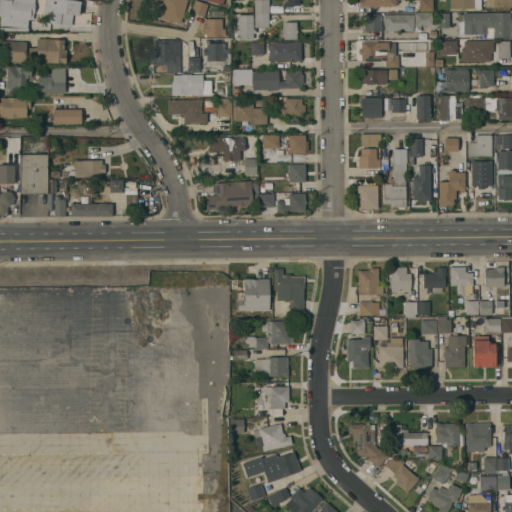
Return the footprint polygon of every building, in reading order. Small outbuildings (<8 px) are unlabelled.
[(34,0),(34,3),(35,3),(34,13),(30,12),(30,20),(28,20),(27,28),(2,25),(3,16),(0,16),(0,0),(34,0)] [(74,0),(81,1),(79,15),(73,14),(71,25),(49,22),(50,13),(42,12),(43,0),(74,0)] [(186,0),(180,24),(160,18),(163,7),(148,2),(148,0),(186,0)] [(203,17),(190,13),(194,0),(207,4),(203,17)] [(254,0),(268,0),(268,27),(254,27),(254,0)] [(432,0),(432,11),(419,11),(419,0),(432,0)] [(480,0),(480,8),(449,8),(449,0),(480,0)] [(414,26),(414,12),(431,12),(432,25),(414,26)] [(510,12),(510,19),(511,18),(511,27),(510,27),(510,37),(490,37),(490,27),(486,28),(486,34),(463,34),(463,33),(457,33),(457,14),(463,14),(463,13),(510,12)] [(439,13),(448,13),(449,28),(439,28),(439,13)] [(237,14),(252,14),(253,28),(255,28),(255,33),(253,33),(253,39),(237,39),(237,14)] [(384,31),(384,22),(381,22),(381,30),(365,30),(365,26),(364,26),(364,22),(365,22),(365,14),(413,14),(413,31),(384,31)] [(221,18),(222,29),(225,28),(225,36),(206,36),(206,31),(202,31),(202,25),(206,25),(205,19),(221,18)] [(296,28),(297,28),(297,33),(296,33),(296,39),(284,39),(283,22),(296,22),(296,28)] [(64,39),(63,49),(66,49),(66,63),(36,62),(36,60),(26,59),(25,62),(1,61),(2,40),(26,41),(25,47),(36,48),(36,38),(64,39)] [(181,72),(166,72),(166,64),(152,65),(151,48),(154,48),(154,40),(180,40),(181,72)] [(456,40),(456,45),(457,45),(457,48),(456,48),(456,54),(444,54),(444,56),(442,56),(442,54),(440,54),(440,41),(456,40)] [(461,61),(461,48),(463,48),(463,41),(492,40),(492,52),(490,52),(490,61),(461,61)] [(263,55),(250,55),(250,41),(263,41),(263,55)] [(377,52),(393,52),(393,55),(398,55),(398,67),(384,67),(384,61),(361,61),(361,54),(358,54),(358,48),(361,48),(361,41),(377,41),(377,52)] [(509,58),(497,58),(497,41),(509,41),(509,58)] [(273,61),(273,62),(269,62),(268,42),(300,42),(301,60),(273,61)] [(206,61),(206,55),(202,55),(202,49),(206,49),(206,43),(225,43),(225,48),(229,48),(229,53),(225,53),(225,60),(206,61)] [(187,70),(187,57),(199,56),(200,70),(187,70)] [(7,88),(7,66),(31,66),(31,76),(29,76),(29,78),(26,78),(26,82),(29,82),(29,88),(7,88)] [(251,69),(251,71),(278,71),(278,81),(285,81),(285,70),(301,70),(301,74),(303,74),(303,84),(301,84),(301,88),(278,88),(278,89),(252,89),(252,87),(250,87),(250,84),(233,84),(232,69),(251,69)] [(361,83),(361,69),(386,69),(386,83),(361,83)] [(468,91),(438,91),(438,82),(445,82),(445,69),(454,69),(468,69),(468,91)] [(493,86),(485,86),(485,88),(479,88),(478,75),(474,75),(474,69),(492,69),(493,86)] [(202,74),(202,80),(211,80),(211,94),(202,94),(202,95),(190,95),(190,94),(171,95),(171,82),(172,82),(172,74),(202,74)] [(50,94),(51,82),(64,82),(64,94),(50,94)] [(511,119),(497,119),(497,112),(498,112),(498,110),(474,110),(474,112),(468,112),(467,94),(481,94),(481,97),(511,97),(511,119)] [(429,119),(423,119),(423,121),(417,121),(417,119),(415,119),(415,95),(429,95),(429,119)] [(439,120),(439,95),(455,95),(455,102),(461,102),(462,119),(445,119),(444,121),(442,120),(439,120)] [(0,97),(30,97),(30,108),(26,109),(26,117),(18,117),(18,118),(6,118),(6,117),(0,117),(0,97)] [(381,117),(361,117),(361,106),(359,106),(359,99),(361,99),(361,97),(381,97),(381,117)] [(252,98),(252,108),(266,108),(266,124),(264,124),(264,127),(262,127),(262,131),(255,131),(255,124),(253,124),(253,121),(234,121),(234,99),(252,98)] [(301,104),(304,104),(304,114),(301,114),(301,115),(280,116),(280,109),(285,109),(285,98),(301,98),(301,104)] [(200,99),(200,114),(206,113),(206,123),(183,123),(183,114),(166,114),(166,100),(200,99)] [(405,112),(391,112),(391,99),(405,99),(405,112)] [(229,116),(216,116),(216,102),(229,102),(229,116)] [(81,108),(81,124),(52,124),(52,108),(81,108)] [(304,135),(304,152),(288,152),(288,150),(281,150),(281,154),(275,154),(275,155),(263,155),(263,149),(262,146),(262,134),(283,134),(289,135),(304,135)] [(380,134),(380,146),(360,146),(360,134),(380,134)] [(467,156),(467,142),(474,142),(474,135),(491,135),(491,155),(467,156)] [(511,148),(494,148),(494,135),(511,135),(511,148)] [(232,161),(223,161),(223,155),(219,155),(219,148),(223,148),(223,141),(228,141),(228,138),(244,137),(245,158),(255,158),(256,174),(244,175),(243,159),(240,159),(240,161),(232,161)] [(444,151),(444,137),(458,137),(457,151),(444,151)] [(421,156),(410,156),(410,138),(421,138),(421,156)] [(376,158),(379,158),(379,167),(357,167),(357,161),(356,161),(356,157),(357,157),(357,156),(360,156),(360,148),(376,148),(376,158)] [(405,163),(406,163),(406,171),(404,172),(404,181),(405,181),(405,207),(404,207),(404,209),(397,209),(397,207),(393,207),(393,203),(383,203),(382,184),(391,184),(391,163),(393,163),(393,149),(404,149),(405,163)] [(511,169),(497,169),(497,167),(495,167),(495,161),(497,161),(497,151),(511,151),(511,169)] [(47,194),(20,194),(19,154),(47,154),(47,171),(47,192),(47,194)] [(101,160),(101,164),(104,164),(105,173),(102,173),(102,177),(74,177),(74,175),(69,175),(69,170),(74,170),(74,160),(101,160)] [(489,182),(485,182),(485,186),(476,186),(476,181),(477,181),(477,170),(474,170),(474,161),(489,161),(489,182)] [(304,164),(305,182),(287,182),(287,174),(288,174),(288,164),(304,164)] [(429,186),(436,186),(436,193),(429,193),(429,199),(424,199),(424,201),(419,201),(419,200),(412,200),(412,194),(411,194),(411,187),(412,187),(412,176),(418,176),(418,164),(430,165),(429,186)] [(14,183),(0,183),(0,165),(15,165),(14,183)] [(464,190),(464,192),(459,192),(459,190),(455,190),(455,199),(453,199),(453,204),(444,204),(444,206),(438,206),(438,182),(447,181),(447,171),(448,171),(448,170),(453,170),(453,171),(455,171),(455,172),(464,172),(464,190)] [(59,171),(59,177),(59,179),(56,179),(56,192),(47,192),(47,171),(59,171)] [(497,195),(494,195),(494,189),(497,189),(497,174),(511,174),(511,200),(509,200),(509,199),(497,199),(497,195)] [(123,192),(110,192),(109,179),(122,179),(123,192)] [(357,209),(356,186),(374,185),(373,180),(379,179),(379,185),(376,185),(377,209),(357,209)] [(245,204),(245,205),(236,206),(236,205),(217,206),(217,208),(206,209),(205,196),(215,195),(214,183),(251,180),(251,183),(257,182),(258,198),(252,198),(252,204),(245,204)] [(143,207),(125,207),(125,194),(130,194),(130,186),(143,186),(143,207)] [(0,194),(3,191),(8,191),(12,193),(14,198),(12,204),(7,207),(7,215),(0,215),(0,194)] [(273,206),(259,207),(258,193),(273,193),(273,206)] [(305,193),(305,201),(306,201),(306,204),(305,204),(305,211),(284,211),(284,214),(276,214),(276,200),(288,200),(288,193),(305,193)] [(65,216),(54,216),(54,214),(53,214),(53,210),(54,210),(54,196),(60,196),(60,195),(65,195),(65,216)] [(112,203),(112,216),(70,216),(70,203),(112,203)] [(472,285),(471,285),(471,293),(463,293),(463,294),(457,294),(456,285),(449,285),(449,266),(464,266),(464,271),(466,271),(466,272),(472,272),(472,285)] [(484,286),(484,269),(492,269),(492,268),(494,268),(494,266),(503,267),(503,268),(508,268),(508,272),(503,272),(503,286),(484,286)] [(378,285),(382,285),(382,294),(377,294),(377,301),(359,301),(359,294),(357,294),(357,270),(366,270),(366,269),(369,269),(369,267),(378,267),(378,285)] [(390,291),(390,267),(405,267),(405,274),(410,274),(410,288),(409,291),(390,291)] [(441,288),(441,293),(425,293),(425,288),(422,288),(422,274),(433,274),(433,272),(436,272),(436,267),(445,267),(445,274),(444,274),(444,288),(441,288)] [(276,289),(273,289),(273,268),(282,268),(282,276),(283,276),(283,274),(290,274),(290,276),(304,276),(302,312),(289,312),(289,300),(288,300),(288,302),(283,301),(283,300),(276,300),(276,289)] [(268,279),(269,310),(237,311),(237,300),(238,300),(238,292),(243,292),(243,279),(268,279)] [(477,300),(477,314),(465,314),(465,300),(477,300)] [(491,314),(479,314),(479,300),(491,300),(491,314)] [(378,309),(385,309),(385,315),(378,315),(378,314),(372,314),(372,315),(358,315),(358,301),(372,301),(372,302),(378,302),(378,309)] [(416,302),(416,314),(414,314),(414,316),(404,316),(404,314),(403,314),(403,301),(416,302)] [(429,314),(417,314),(417,301),(429,301),(429,314)] [(437,333),(436,316),(446,316),(446,319),(450,319),(450,333),(437,333)] [(483,332),(483,318),(500,318),(500,332),(483,332)] [(511,332),(500,332),(500,318),(511,318),(511,332)] [(267,349),(253,349),(253,347),(241,347),(241,336),(254,336),(254,337),(267,337),(267,335),(263,330),(261,330),(262,325),(264,325),(266,321),(289,320),(293,322),(293,341),(289,343),(270,344),(267,342),(267,349)] [(363,320),(363,333),(350,334),(350,320),(363,320)] [(420,334),(420,320),(435,320),(436,333),(420,334)] [(387,338),(401,337),(401,346),(402,346),(403,367),(378,367),(378,346),(386,346),(386,339),(373,339),(373,326),(386,326),(387,338)] [(465,346),(463,346),(464,366),(447,367),(444,367),(443,347),(447,347),(447,335),(465,335),(465,346)] [(495,367),(472,367),(472,336),(487,336),(488,343),(495,343),(495,367)] [(431,367),(408,367),(408,338),(419,338),(419,341),(427,341),(427,348),(431,348),(431,367)] [(370,349),(367,349),(367,367),(351,368),(351,361),(346,361),(346,339),(370,339),(370,349)] [(287,376),(267,376),(267,381),(261,381),(260,376),(254,376),(254,359),(267,358),(267,357),(287,356),(287,376)] [(288,386),(288,401),(284,402),(284,408),(270,408),(269,394),(259,394),(259,389),(263,389),(263,386),(288,386)] [(243,433),(230,433),(230,419),(243,419),(243,433)] [(458,445),(451,446),(451,447),(446,447),(446,442),(435,442),(435,422),(439,422),(439,423),(458,423),(458,445)] [(490,447),(484,447),(484,451),(466,451),(466,444),(465,444),(465,423),(490,422),(490,447)] [(258,429),(258,428),(280,423),(282,433),(284,433),(285,436),(289,435),(291,444),(263,450),(262,446),(256,447),(252,431),(258,429)] [(356,455),(356,440),(352,440),(352,433),(348,433),(348,424),(370,424),(374,424),(374,429),(384,429),(384,437),(383,437),(383,441),(377,442),(376,437),(374,437),(374,443),(373,444),(387,456),(385,458),(386,459),(379,467),(378,466),(376,467),(367,458),(369,456),(368,455),(356,455)] [(392,445),(392,425),(401,424),(401,429),(407,429),(407,432),(427,432),(427,445),(392,445)] [(511,454),(508,454),(508,449),(502,449),(502,425),(511,425),(511,454)] [(441,459),(415,459),(415,454),(428,454),(428,445),(441,446),(441,459)] [(267,461),(289,454),(289,453),(293,451),(299,471),(281,477),(280,476),(279,477),(284,486),(272,492),(267,483),(273,479),(267,461)] [(406,493),(395,483),(397,480),(392,475),(394,473),(384,465),(394,453),(404,462),(402,464),(419,479),(406,493)] [(483,457),(495,457),(495,489),(479,489),(479,476),(483,476),(483,457)] [(508,470),(496,470),(496,457),(508,457),(508,470)] [(227,461),(240,460),(239,473),(240,477),(240,480),(239,482),(237,484),(234,485),(231,484),(228,482),(227,461)] [(442,484),(431,477),(439,463),(452,468),(442,484)] [(508,489),(496,489),(496,475),(508,475),(508,489)] [(229,489),(239,483),(244,492),(242,493),(246,500),(239,504),(231,498),(233,497),(229,489)] [(263,495),(259,483),(246,487),(250,500),(263,495)] [(455,502),(452,500),(447,511),(436,511),(439,508),(433,505),(434,503),(426,499),(432,487),(437,489),(438,487),(447,491),(450,484),(461,489),(455,502)] [(289,496),(284,487),(266,497),(271,506),(289,496)] [(308,511),(287,511),(289,510),(284,505),(290,498),(290,497),(298,488),(303,492),(308,487),(314,493),(315,492),(322,498),(308,511)] [(511,511),(511,493),(503,494),(503,511),(511,511)] [(490,511),(467,511),(467,495),(487,495),(490,502),(490,511)] [(338,511),(318,511),(326,503),(338,511)]
